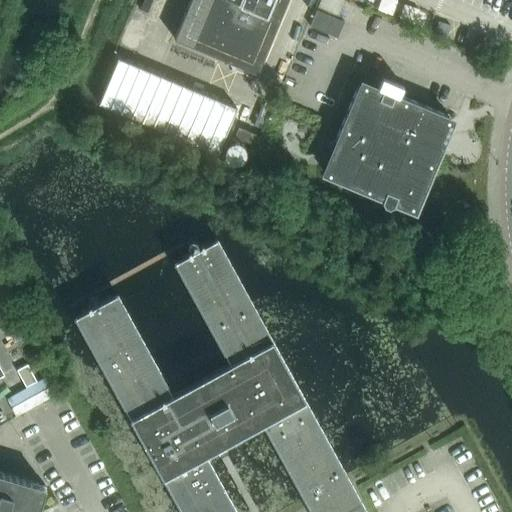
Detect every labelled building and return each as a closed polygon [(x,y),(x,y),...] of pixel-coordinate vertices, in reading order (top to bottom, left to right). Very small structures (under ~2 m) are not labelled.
[(189,0),(174,39),(256,73),(286,0),(189,0)] [(344,1),(341,0),(320,0),(310,26),(337,38),(344,22),(337,19),(344,1)] [(450,26),(438,21),(434,32),(446,37),(450,26)] [(236,106),(118,57),(99,100),(218,150),(236,106)] [(418,206),(441,152),(434,149),(448,115),(394,93),(395,92),(393,87),(387,85),(382,87),(379,95),(357,86),(334,141),(341,143),(327,177),(381,199),(381,200),(383,205),(388,207),(393,205),(396,197),(418,206)] [(240,138),(257,145),(260,135),(244,128),(240,138)] [(263,422),(306,501),(312,511),(366,511),(304,399),(272,339),(217,238),(202,247),(186,255),(175,261),(230,362),(173,394),(117,293),(102,301),(87,310),(75,316),(130,417),(163,477),(182,511),(236,511),(205,453),(217,447),(263,422)] [(27,365),(17,371),(26,387),(37,381),(27,365)] [(37,511),(45,485),(0,472),(0,511),(37,511)]
